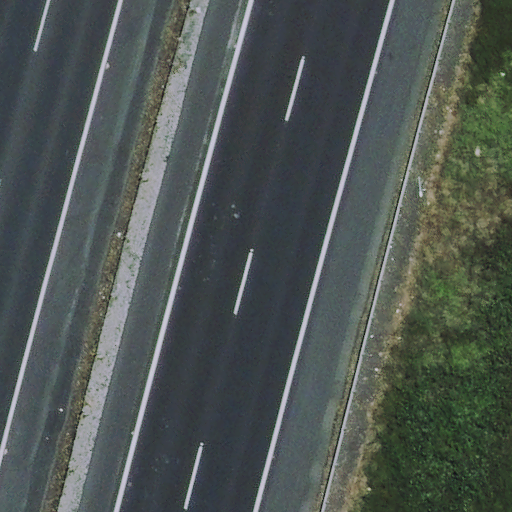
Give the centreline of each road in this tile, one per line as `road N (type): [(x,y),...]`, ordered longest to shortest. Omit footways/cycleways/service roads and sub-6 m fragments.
road 1 (motorway): [(398,0),(253,511)]
road 2 (motorway): [(34,511),(173,0)]
